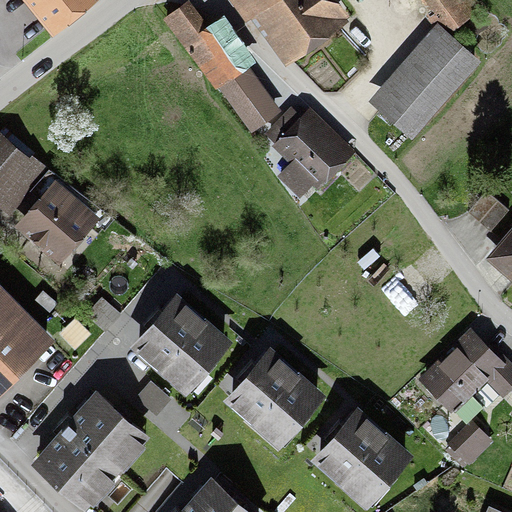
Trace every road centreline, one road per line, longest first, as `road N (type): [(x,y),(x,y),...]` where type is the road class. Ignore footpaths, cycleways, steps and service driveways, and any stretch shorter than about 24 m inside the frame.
road 1 (residential): [(511,321),(399,183),(210,0)]
road 2 (residential): [(122,0),(7,90)]
